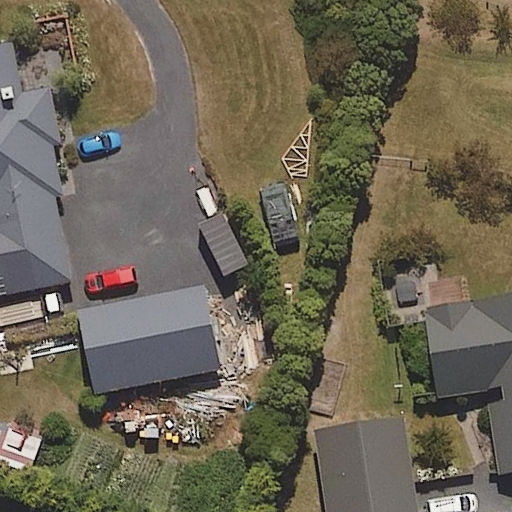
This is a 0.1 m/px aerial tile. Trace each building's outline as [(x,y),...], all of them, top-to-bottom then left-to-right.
[(0,292),(74,280),(58,192),(65,191),(56,141),(63,140),(53,85),(24,91),(15,39),(0,41),(0,292)] [(99,390),(225,366),(209,285),(84,309),(99,390)] [(511,468),(511,291),(462,298),(429,302),(440,395),(490,389),(500,470),(511,468)] [(331,511),(422,511),(407,413),(318,427),(331,511)] [(0,448),(34,460),(43,435),(0,420),(0,448)]
